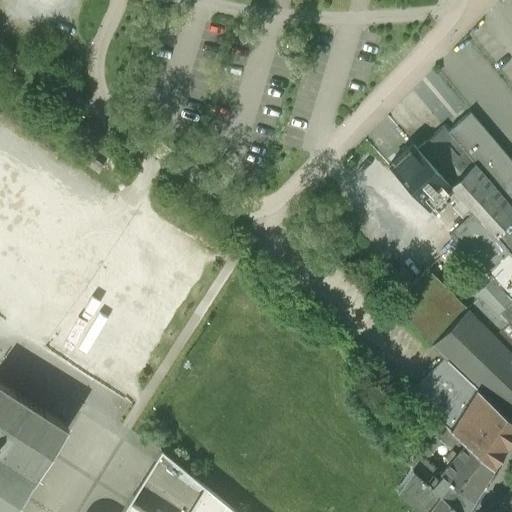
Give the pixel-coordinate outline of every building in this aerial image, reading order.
[(511,160),(470,110),(446,130),(511,206),(511,160)] [(511,206),(446,130),(442,125),(431,134),(425,127),(419,133),(415,128),(406,136),(470,206),(473,210),(511,251),(511,206)] [(470,206),(412,142),(388,164),(433,213),(452,196),(456,200),(452,204),(461,214),(470,206)] [(511,251),(473,210),(450,231),(477,260),(494,278),(511,297),(511,251)] [(477,260),(467,269),(484,287),(494,278),(477,260)] [(467,305),(427,267),(392,304),(444,354),(511,418),(511,357),(511,356),(463,309),(467,305)] [(507,323),(480,294),(467,305),(463,309),(511,356),(511,354),(511,338),(502,327),(507,323)] [(511,298),(501,309),(511,320),(511,354),(511,356),(511,357),(511,298)] [(511,430),(511,418),(444,354),(421,379),(409,391),(440,419),(458,435),(457,437),(463,442),(491,465),(491,464),(504,443),(511,430)] [(66,423),(0,381),(0,511),(9,511),(34,473),(66,423)] [(440,419),(420,444),(428,451),(439,436),(452,447),(445,455),(450,459),(463,442),(457,437),(458,435),(440,419)] [(440,470),(429,483),(438,491),(461,511),(472,495),(471,495),(491,465),(463,442),(450,459),(440,470)] [(428,451),(420,444),(415,449),(423,456),(428,451)] [(423,456),(415,449),(405,462),(411,467),(429,483),(440,470),(423,456)] [(411,467),(397,488),(423,511),(438,491),(429,483),(411,467)] [(423,511),(422,511),(460,511),(461,511),(438,491),(423,511)] [(238,511),(233,508),(231,511),(144,511),(126,501),(119,511),(238,511)]
